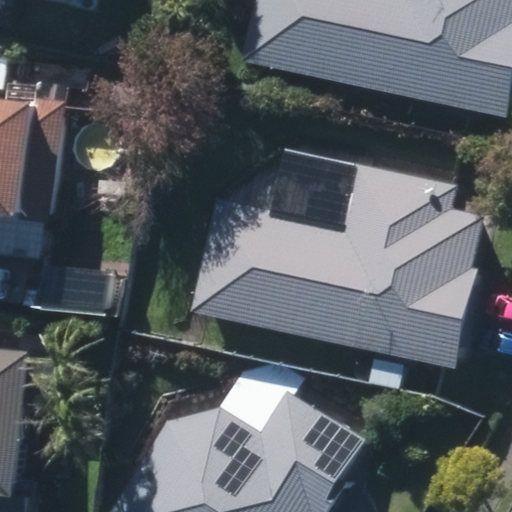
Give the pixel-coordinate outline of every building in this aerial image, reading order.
[(0,0),(0,16),(10,19),(14,0),(0,0)] [(511,0),(264,0),(252,61),(511,116),(511,0)] [(0,254),(47,259),(50,225),(64,227),(75,107),(0,100),(0,254)] [(353,194),(358,151),(314,146),(309,189),(353,194)] [(205,310),(470,368),(492,268),(485,266),(497,215),(466,208),(470,186),(369,165),(355,226),(229,198),(205,310)] [(117,272),(62,270),(60,306),(115,308),(117,272)] [(0,511),(42,511),(46,478),(41,478),(53,357),(0,351),(0,511)] [(123,511),(342,511),(355,490),(349,487),(378,441),(300,393),(274,434),(233,408),(177,422),(123,511)]
